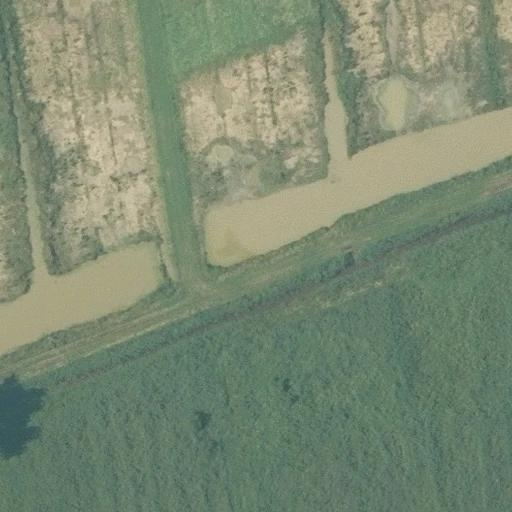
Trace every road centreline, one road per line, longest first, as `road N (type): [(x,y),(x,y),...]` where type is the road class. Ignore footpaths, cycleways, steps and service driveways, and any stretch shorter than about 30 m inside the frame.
road 1 (track): [(0,376),(511,180)]
road 2 (track): [(282,318),(511,225)]
